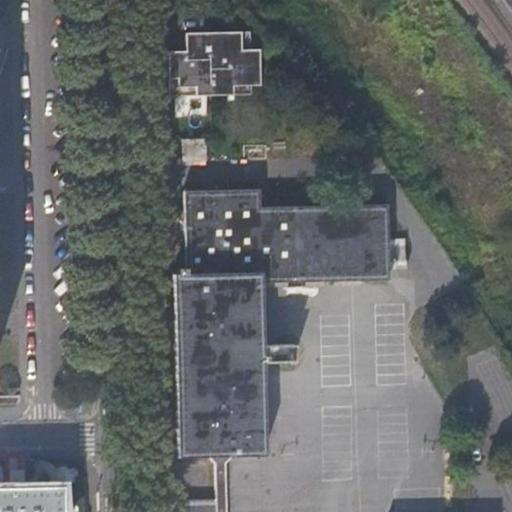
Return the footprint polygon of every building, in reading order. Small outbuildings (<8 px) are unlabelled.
[(185,49),(167,49),(168,94),(241,93),(241,85),(259,84),(259,48),(241,48),(241,29),(189,30),(189,40),(185,40),(185,49)] [(195,103),(176,103),(176,116),(196,116),(195,103)] [(426,152),(462,146),(459,124),(422,130),(426,152)] [(202,138),(180,138),(180,159),(203,159),(202,138)] [(169,245),(172,456),(207,455),(233,455),(261,455),(260,361),(259,344),(259,281),(385,280),(384,204),(256,206),(256,189),(181,189),(181,245),(169,245)] [(270,344),(259,344),(260,361),(271,361),(270,344)] [(292,344),(270,344),(271,361),(292,361),(292,344)] [(233,455),(207,455),(216,462),(214,498),(214,511),(228,511),(227,463),(233,455)] [(68,511),(68,495),(0,495),(0,511),(68,511)] [(214,511),(214,498),(176,499),(176,511),(214,511)]
